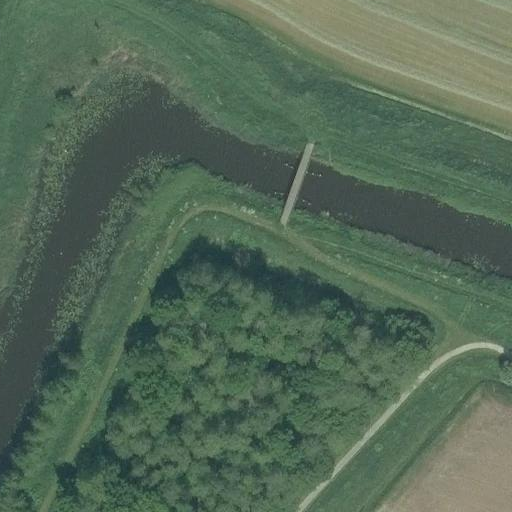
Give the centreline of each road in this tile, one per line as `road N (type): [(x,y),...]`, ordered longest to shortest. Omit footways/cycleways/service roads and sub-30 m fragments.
road 1 (track): [(313,137),(237,91),(181,37),(98,0)]
road 2 (track): [(478,347),(426,303),(291,238)]
road 3 (track): [(511,204),(313,137)]
